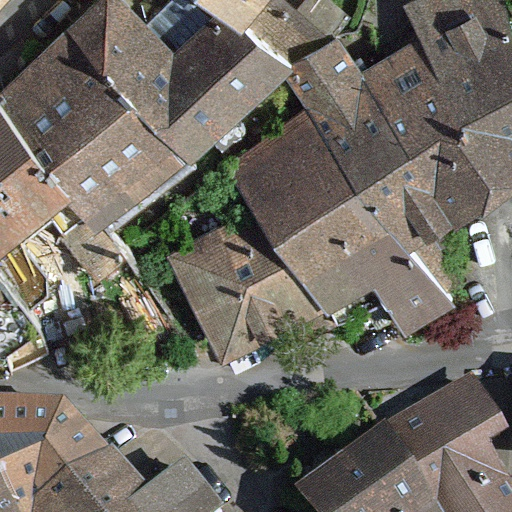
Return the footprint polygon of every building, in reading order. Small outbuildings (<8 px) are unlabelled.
[(0,0),(0,27),(3,30),(29,0),(0,0)] [(133,0),(126,0),(91,38),(208,166),(308,77),(275,51),(233,17),(191,57),(133,0)] [(309,0),(212,0),(275,51),(309,0)] [(511,8),(507,0),(450,0),(420,18),(439,50),(511,174),(511,8)] [(91,38),(16,109),(123,250),(208,166),(91,38)] [(511,209),(511,174),(439,50),(385,79),(364,40),(308,77),(332,113),(431,263),(511,209)] [(16,109),(0,120),(0,259),(17,283),(100,223),(16,109)] [(431,263),(332,113),(247,177),(272,211),(352,320),(431,263)] [(352,320),(272,211),(189,261),(237,359),(352,320)] [(0,319),(27,301),(17,283),(0,259),(0,319)] [(511,436),(479,393),(402,449),(436,511),(511,511),(511,507),(507,500),(511,494),(511,436)] [(162,511),(80,426),(0,424),(22,511),(162,511)] [(22,511),(0,424),(0,511),(22,511)] [(436,511),(402,449),(305,510),(306,511),(436,511)] [(210,511),(197,494),(174,511),(210,511)]
